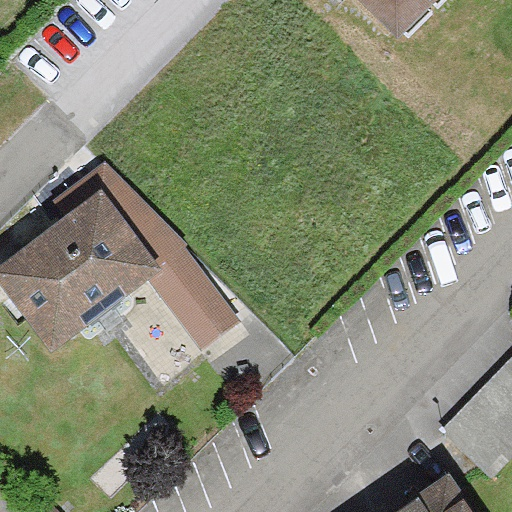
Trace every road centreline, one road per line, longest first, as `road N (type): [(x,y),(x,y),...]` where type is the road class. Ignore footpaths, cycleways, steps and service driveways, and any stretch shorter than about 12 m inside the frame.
road 1 (residential): [(225,511),(511,236)]
road 2 (residential): [(0,157),(160,0)]
